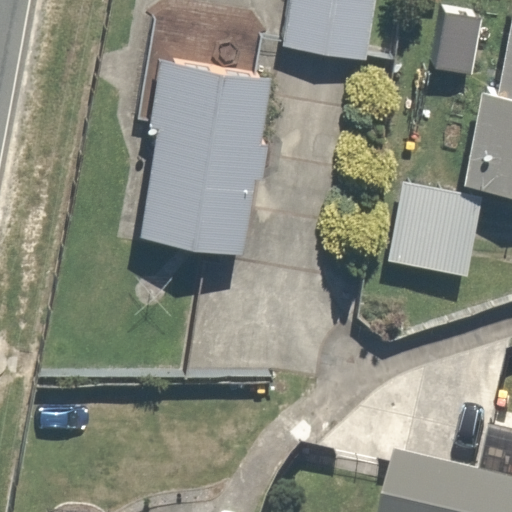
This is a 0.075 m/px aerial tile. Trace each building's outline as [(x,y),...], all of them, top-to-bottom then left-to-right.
[(272,0),(265,36),(362,56),(373,0),(272,0)] [(511,0),(506,0),(488,89),(474,86),(457,174),(511,184),(511,0)] [(266,79),(161,60),(131,226),(236,245),(266,79)] [(473,190),(390,173),(373,254),(456,272),(473,190)] [(511,511),(511,486),(393,459),(381,511),(511,511)]
